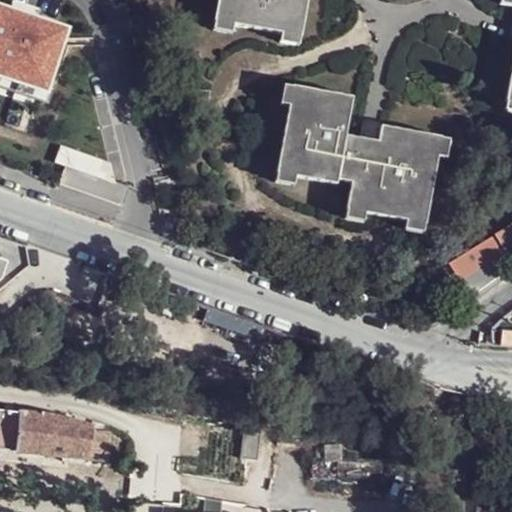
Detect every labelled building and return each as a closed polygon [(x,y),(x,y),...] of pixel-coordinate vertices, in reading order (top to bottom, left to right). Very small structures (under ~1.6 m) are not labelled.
[(301,39),(308,0),(218,0),(215,21),(232,24),(281,33),(299,37),(301,39)] [(0,78),(50,94),(68,37),(40,28),(41,24),(0,10),(0,78)] [(232,24),(215,21),(212,29),(230,34),(232,24)] [(299,37),(281,33),(280,43),(299,45),(299,37)] [(0,87),(47,102),(50,94),(0,78),(0,87)] [(438,157),(441,138),(381,126),(377,141),(346,135),(352,97),(292,85),(292,87),(287,106),(275,173),(278,174),(295,177),(336,185),(338,179),(351,183),(345,210),(346,210),(365,213),(405,221),(424,223),(426,224),(438,157)] [(287,106),(292,87),(283,85),(279,103),(287,106)] [(189,90),(188,109),(208,110),(210,91),(189,90)] [(441,138),(438,157),(447,158),(450,139),(441,138)] [(113,163),(62,146),(57,164),(120,185),(113,163)] [(295,177),(278,174),(275,181),(293,185),(295,177)] [(365,213),(346,210),(344,219),(363,222),(365,213)] [(424,233),(424,223),(405,221),(403,230),(424,233)] [(511,226),(496,236),(506,253),(511,248),(511,226)] [(472,251),(448,265),(467,296),(511,268),(511,262),(506,253),(496,236),(472,251)] [(371,272),(359,268),(350,282),(364,286),(371,272)] [(511,330),(505,329),(503,345),(511,345),(511,330)] [(0,453),(16,456),(19,415),(0,412),(0,453)] [(19,415),(16,456),(90,464),(93,435),(92,432),(89,428),(51,419),(19,415)] [(109,438),(93,435),(90,464),(106,466),(109,438)] [(241,447),(240,455),(251,457),(252,448),(241,447)] [(252,448),(251,457),(265,458),(265,449),(252,448)] [(312,462),(312,482),(382,483),(383,463),(312,462)]
